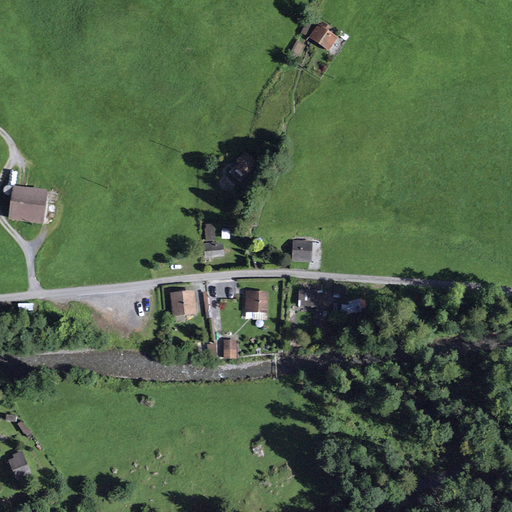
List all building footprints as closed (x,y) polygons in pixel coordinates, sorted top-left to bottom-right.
[(317,39),(329,48),(336,39),(319,27),(316,32),(320,35),(317,39)] [(241,164),(238,168),(245,175),(254,166),(243,157),(239,162),(241,164)] [(15,189),(11,219),(41,223),(45,193),(15,189)] [(302,260),(302,254),(310,254),(311,244),(295,243),(294,260),(302,260)] [(212,254),(212,257),(223,256),(222,246),(218,247),(217,244),(205,245),(206,254),(212,254)] [(219,295),(236,296),(237,284),(219,283),(219,295)] [(343,288),(332,287),(331,297),(342,298),(343,288)] [(310,301),(310,306),(316,307),(317,292),(299,291),(299,301),(310,301)] [(174,316),(194,314),(194,304),(193,294),(184,294),(180,295),(172,296),(174,316)] [(247,299),(247,311),(265,312),(266,295),(252,295),(252,299),(247,299)] [(343,313),(363,313),(363,299),(343,299),(343,313)] [(237,341),(225,341),(225,357),(237,357),(237,341)] [(215,346),(206,346),(207,356),(215,355),(215,346)] [(10,462),(17,481),(30,476),(21,453),(14,456),(16,460),(10,462)]
